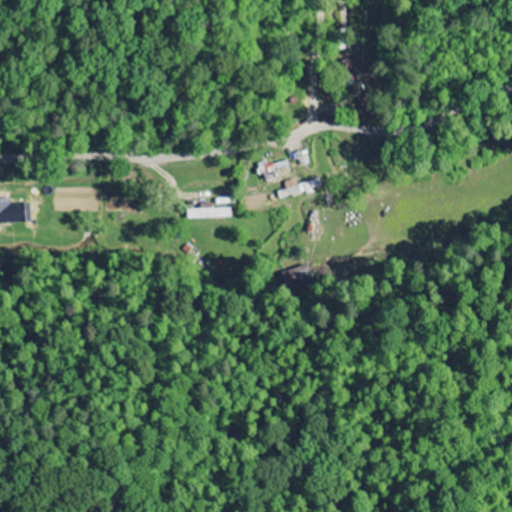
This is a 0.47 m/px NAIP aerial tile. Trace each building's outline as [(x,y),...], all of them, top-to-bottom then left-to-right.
[(291,173),(287,160),(268,166),(267,161),(260,164),(266,182),(291,173)] [(297,185),(295,179),(284,183),(286,189),(277,192),(280,201),(321,187),(318,178),(297,185)] [(0,224),(21,224),(21,204),(3,204),(3,198),(0,198),(0,224)] [(187,219),(230,218),(230,208),(211,209),(211,203),(199,204),(200,209),(187,210),(187,219)] [(282,273),(288,289),(311,280),(306,265),(282,273)]
